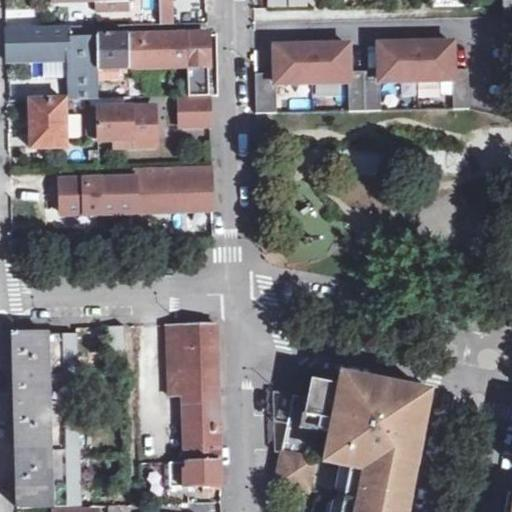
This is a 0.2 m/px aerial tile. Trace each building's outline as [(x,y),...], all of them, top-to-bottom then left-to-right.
[(83,26),(8,27),(8,59),(71,59),(72,88),(99,87),(99,67),(97,37),(83,37),(83,26)] [(208,31),(129,34),(131,67),(193,65),(193,83),(184,83),(184,94),(211,94),(210,64),(208,31)] [(129,34),(97,33),(97,37),(99,67),(131,67),(129,34)] [(432,36),(418,37),(418,78),(454,78),(455,107),(470,107),(470,66),(454,66),(454,41),(432,41),(432,36)] [(329,37),(313,38),(314,80),(350,80),(351,109),(367,108),(366,69),(352,69),(350,43),(328,43),(329,37)] [(418,78),(418,37),(402,37),(402,42),(381,42),(381,69),(366,69),(367,108),(382,107),(382,79),(418,78)] [(277,70),(256,71),(258,110),(279,109),(278,81),(314,80),(313,38),(298,38),(298,44),(277,44),(277,70)] [(29,79),(28,65),(7,67),(8,81),(29,79)] [(143,86),(113,87),(113,97),(122,96),(143,96),(143,86)] [(123,107),(122,96),(113,97),(98,98),(99,108),(87,108),(88,142),(117,141),(157,139),(156,117),(133,117),(133,107),(123,107)] [(211,97),(182,98),(182,125),(212,124),(211,97)] [(65,99),(30,100),(31,124),(31,149),(66,149),(65,99)] [(156,108),(133,107),(133,117),(156,117),(156,108)] [(67,114),(68,139),(81,139),(80,113),(67,114)] [(157,139),(117,141),(117,147),(158,145),(157,139)] [(213,176),(137,177),(137,210),(214,207),(213,192),(213,176)] [(137,177),(62,179),(62,212),(137,210),(137,177)] [(132,322),(114,322),(115,361),(133,361),(132,322)] [(226,322),(179,323),(181,393),(197,393),(200,485),(232,485),(232,471),(226,322)] [(80,331),(17,333),(20,413),(21,472),(22,506),(87,504),(80,331)] [(418,402),(316,377),(310,396),(284,390),(279,415),(292,418),(287,442),(279,480),(348,498),(345,511),(407,511),(410,498),(423,436),(412,433),(418,402)]
